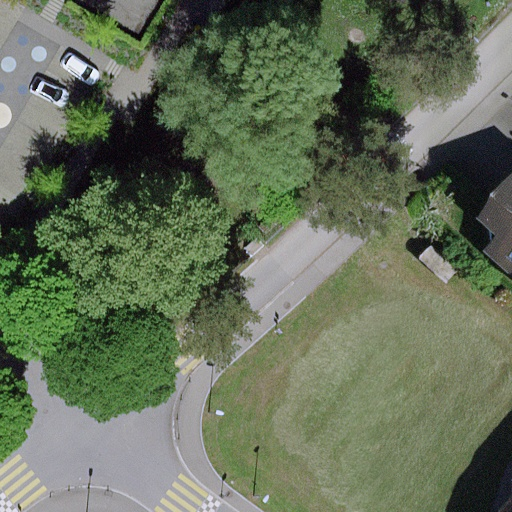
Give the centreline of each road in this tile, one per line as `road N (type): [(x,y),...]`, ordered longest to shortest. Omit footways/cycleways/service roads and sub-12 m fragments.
road 1 (residential): [(511,39),(444,115),(76,440)]
road 2 (residential): [(76,440),(196,511)]
road 3 (residential): [(0,335),(16,345),(76,440)]
